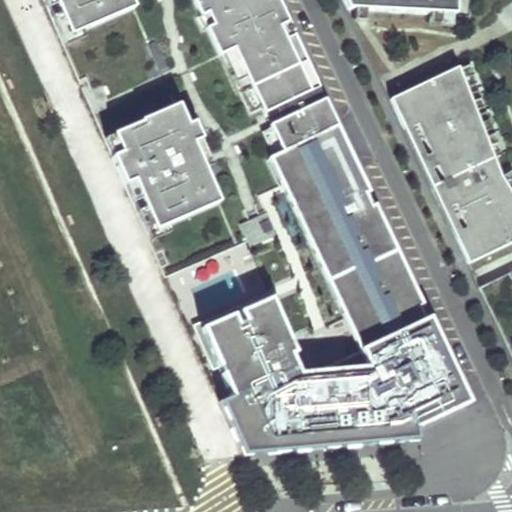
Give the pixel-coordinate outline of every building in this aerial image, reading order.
[(134,10),(129,0),(53,0),(70,38),(134,10)] [(321,90),(277,0),(188,0),(218,61),(232,54),(262,118),(321,90)] [(341,0),(363,45),(454,16),(454,0),(341,0)] [(457,68),(389,100),(467,265),(511,243),(511,202),(508,196),(457,68)] [(267,130),(326,102),(323,96),(321,90),(262,118),(267,130)] [(290,361),(294,359),(269,303),(239,317),(238,317),(242,326),(205,342),(218,371),(230,400),(219,405),(241,454),(306,426),(314,443),(365,421),(371,436),(381,432),(386,444),(416,430),(466,406),(425,320),(420,308),(423,307),(375,206),(372,208),(366,196),(370,194),(326,102),(267,130),(280,156),(267,162),(360,358),(315,378),(300,384),(290,361)] [(219,204),(177,109),(113,137),(121,154),(112,159),(124,186),(133,182),(155,232),(219,204)] [(121,154),(113,137),(104,141),(112,159),(121,154)] [(155,232),(133,182),(124,186),(145,236),(155,232)] [(276,242),(265,219),(238,232),(249,255),(276,242)] [(511,270),(477,288),(511,359),(511,270)] [(205,342),(242,326),(238,317),(239,317),(237,312),(193,331),(212,374),(218,371),(205,342)] [(469,404),(429,318),(425,320),(466,406),(469,404)] [(371,436),(365,421),(314,443),(306,426),(241,454),(242,457),(386,444),(381,432),(371,436)] [(386,444),(417,441),(416,430),(386,444)]
